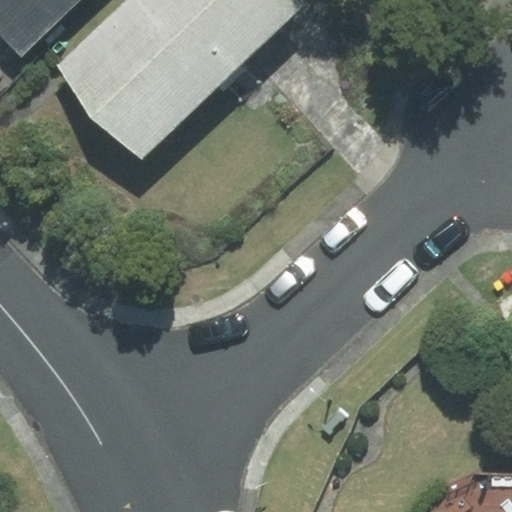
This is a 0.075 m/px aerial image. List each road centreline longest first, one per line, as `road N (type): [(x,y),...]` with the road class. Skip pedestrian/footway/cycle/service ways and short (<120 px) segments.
road 1 (residential): [(511,128),(121,480)]
road 2 (residential): [(0,303),(72,397),(121,480)]
